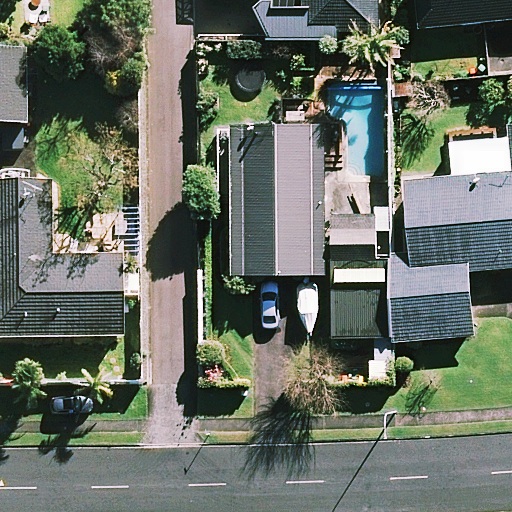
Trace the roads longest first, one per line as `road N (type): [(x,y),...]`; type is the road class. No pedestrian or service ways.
road 1 (residential): [(171,484),(165,0)]
road 2 (residential): [(171,484),(511,469)]
road 3 (residential): [(0,485),(171,484)]
